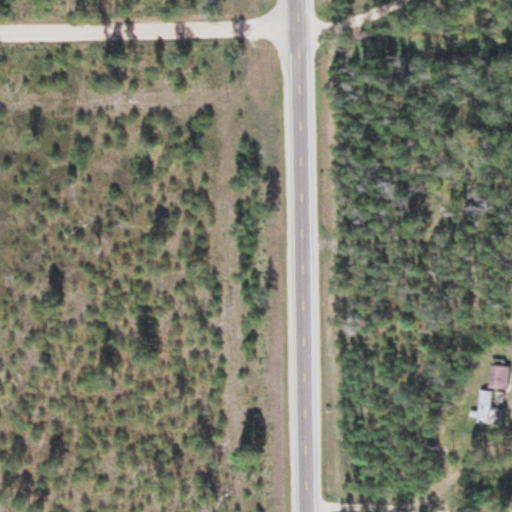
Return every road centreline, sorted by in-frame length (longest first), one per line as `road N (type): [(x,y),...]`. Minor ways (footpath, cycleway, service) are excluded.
road 1 (primary): [(305,511),(298,0)]
road 2 (residential): [(414,0),(362,24),(0,31)]
road 3 (residential): [(446,511),(305,504)]
